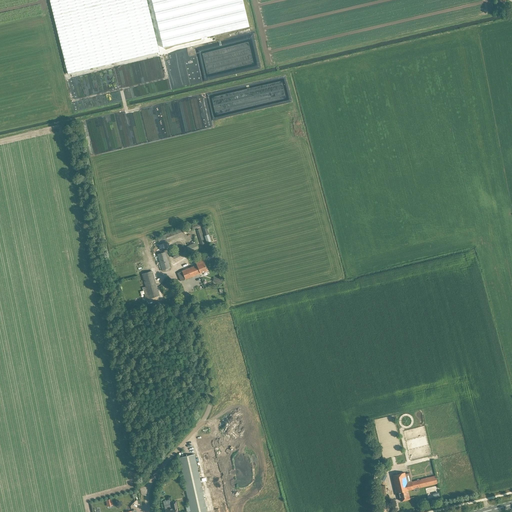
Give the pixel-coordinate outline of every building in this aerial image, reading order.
[(49,0),(68,74),(159,52),(146,0),(49,0)] [(242,0),(151,0),(163,48),(249,27),(242,0)] [(258,85),(206,95),(209,99),(208,100),(212,100),(215,99),(223,100),(223,102),(227,103),(231,100),(232,100),(232,99),(235,99),(235,100),(238,101),(241,99),(247,100),(247,95),(249,98),(254,98),(255,98),(254,96),(259,95),(260,91),(262,91),(265,90),(266,91),(268,90),(269,82),(258,84),(258,85)] [(191,224),(193,229),(204,225),(202,219),(191,224)] [(206,243),(210,242),(207,226),(202,228),(206,243)] [(157,238),(159,243),(182,234),(180,229),(157,238)] [(204,244),(200,229),(196,230),(200,245),(204,244)] [(187,246),(189,252),(198,249),(196,243),(187,246)] [(175,249),(171,250),(174,259),(186,253),(183,245),(179,247),(178,244),(173,245),(175,249)] [(158,254),(162,270),(170,268),(165,252),(158,254)] [(177,273),(179,276),(180,281),(207,270),(205,266),(202,259),(196,262),(197,265),(182,271),(177,273)] [(144,262),(137,264),(140,273),(146,271),(144,262)] [(152,271),(142,274),(146,287),(142,288),(143,290),(146,289),(149,299),(160,296),(152,271)] [(238,502),(226,448),(206,452),(218,506),(238,502)] [(179,457),(190,511),(206,511),(207,511),(194,454),(179,457)] [(436,475),(421,479),(421,476),(410,478),(410,482),(407,483),(405,472),(392,475),(396,493),(399,492),(401,501),(410,499),(408,490),(438,483),(436,475)] [(164,505),(165,509),(165,511),(177,511),(176,508),(178,507),(176,501),(171,502),(171,504),(164,505)]
